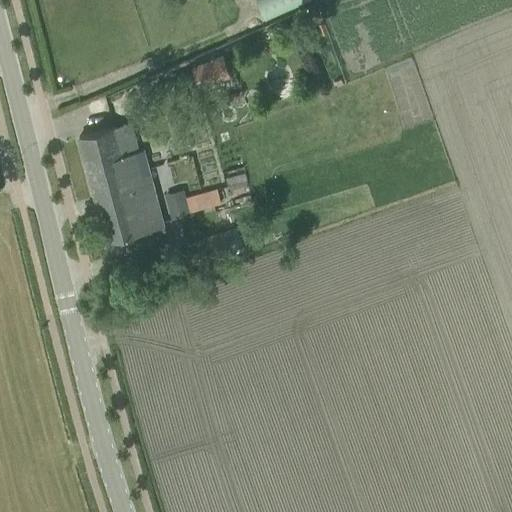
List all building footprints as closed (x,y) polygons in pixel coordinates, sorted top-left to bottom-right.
[(253,0),(262,18),(300,0),(253,0)] [(222,55),(192,67),(199,84),(226,74),(229,73),(222,55)] [(154,239),(167,235),(144,149),(123,155),(115,126),(79,136),(111,258),(156,246),(154,239)] [(188,137),(178,140),(181,151),(191,148),(188,137)] [(230,175),(226,176),(231,196),(249,192),(250,192),(244,168),(229,172),(230,175)] [(194,199),(169,206),(172,219),(197,212),(194,199)] [(231,253),(225,231),(200,238),(200,239),(187,243),(193,264),(231,253)]
